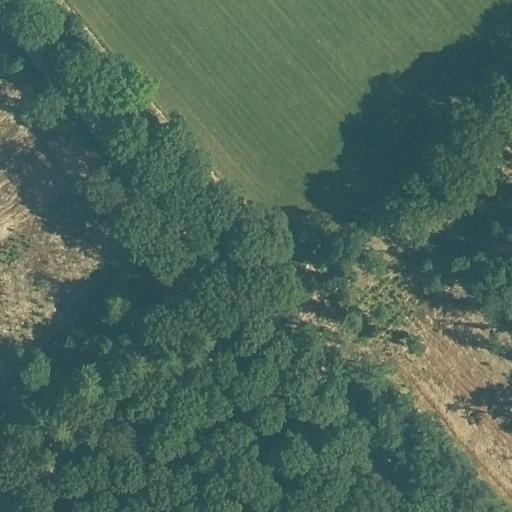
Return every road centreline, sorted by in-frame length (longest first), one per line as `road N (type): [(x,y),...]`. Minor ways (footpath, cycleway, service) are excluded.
road 1 (track): [(0,18),(426,511)]
road 2 (track): [(191,247),(0,413)]
